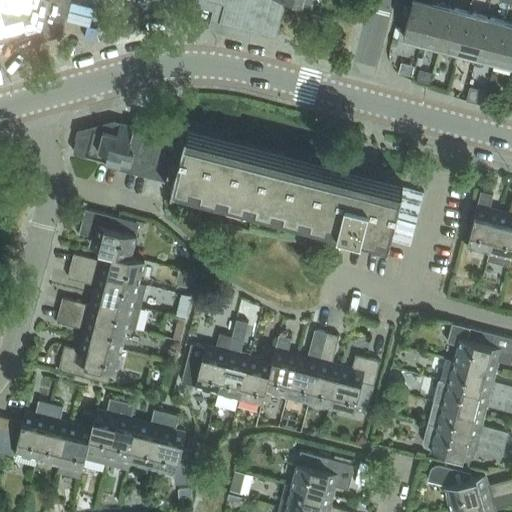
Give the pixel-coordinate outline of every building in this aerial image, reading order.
[(50,0),(0,0),(0,39),(41,28),(43,19),(52,21),(57,2),(50,0)] [(196,0),(196,1),(201,2),(216,6),(210,27),(239,35),(241,26),(241,25),(221,20),(226,1),(220,0),(196,0)] [(275,34),(283,0),(220,0),(226,1),(221,20),(241,25),(275,34)] [(412,0),(403,37),(421,41),(432,2),(432,0),(412,0)] [(432,2),(421,41),(440,46),(450,6),(432,2)] [(450,6),(440,46),(458,51),(468,11),(450,6)] [(468,11),(458,51),(476,55),(486,16),(468,11)] [(486,16),(476,55),(494,60),(504,20),(486,16)] [(511,22),(504,20),(494,60),(511,64),(511,22)] [(470,86),(466,99),(475,101),(478,88),(470,86)] [(166,175),(167,169),(178,128),(179,125),(169,123),(168,126),(141,119),(138,128),(134,127),(119,123),(119,124),(120,124),(117,132),(103,128),(102,133),(88,130),(87,134),(78,132),(77,137),(73,151),(119,163),(121,158),(129,161),(128,165),(166,175)] [(186,130),(175,171),(172,183),(173,183),(173,182),(177,183),(280,210),(287,211),(387,237),(387,239),(388,239),(391,228),(393,217),(396,206),(399,196),(402,185),(402,183),(401,183),(401,185),(296,157),(295,163),(186,134),(187,128),(186,128),(186,130)] [(424,191),(402,185),(399,196),(421,201),(424,191)] [(489,250),(499,211),(498,211),(497,215),(482,211),(483,205),(487,206),(490,204),(493,193),(480,190),(467,244),(489,250)] [(421,201),(399,196),(396,206),(418,212),(421,201)] [(511,218),(499,215),(499,211),(489,250),(487,258),(509,264),(511,255),(511,252),(511,201),(510,209),(511,213),(511,212),(511,218)] [(418,212),(396,206),(393,217),(415,223),(418,212)] [(133,233),(136,221),(85,208),(85,209),(86,209),(83,218),(79,232),(90,235),(94,233),(95,229),(100,231),(96,247),(92,246),(131,256),(137,234),(133,233)] [(415,223),(393,217),(391,228),(412,233),(415,223)] [(412,233),(391,228),(388,239),(410,244),(412,233)] [(131,256),(92,246),(92,247),(109,251),(105,267),(100,266),(101,262),(99,258),(74,252),(73,254),(74,254),(72,263),(71,263),(71,264),(139,281),(144,259),(131,256)] [(102,278),(98,294),(95,293),(95,294),(141,306),(146,283),(139,281),(71,264),(70,265),(71,265),(69,274),(68,274),(67,276),(93,283),(96,281),(97,277),(102,278)] [(135,327),(141,306),(95,294),(94,294),(98,295),(94,311),(88,310),(90,306),(88,303),(62,296),(62,298),(63,298),(60,307),(59,307),(59,308),(127,326),(135,328),(135,327)] [(127,326),(59,308),(59,309),(60,310),(57,319),(57,318),(56,320),(81,327),(85,325),(86,321),(91,322),(87,338),(83,337),(83,338),(122,348),(127,326)] [(236,318),(232,335),(244,338),(248,321),(236,318)] [(499,360),(511,363),(511,359),(511,336),(470,326),(452,321),(447,341),(458,344),(454,358),(493,369),(493,368),(489,367),(493,351),(499,353),(498,356),(499,360)] [(297,355),(287,393),(309,399),(327,331),(326,331),(325,331),(317,329),(317,328),(315,328),(308,353),(310,356),(314,357),(313,363),(297,359),(298,355),(297,355)] [(328,331),(327,331),(309,399),(331,405),(340,370),(341,366),(340,370),(324,366),(325,360),(329,361),(333,360),(339,334),(337,334),(328,332),(328,331)] [(205,349),(206,346),(191,342),(181,380),(217,390),(231,335),(219,332),(216,344),(218,347),(222,348),(221,353),(205,349)] [(265,387),(265,388),(287,393),(297,355),(296,358),(280,354),(281,349),(285,350),(288,348),(291,336),(279,333),(275,347),(276,347),(265,387)] [(231,335),(217,390),(239,395),(249,357),(248,361),(232,356),(233,351),(237,352),(241,350),(244,338),(232,335),(231,335)] [(76,347),(65,344),(61,358),(62,358),(59,368),(58,367),(58,369),(113,383),(113,382),(106,380),(109,369),(116,371),(122,348),(83,338),(87,339),(83,355),(77,354),(78,350),(76,347)] [(239,395),(262,401),(265,388),(265,387),(276,347),(275,347),(263,344),(260,355),(262,358),(266,360),(265,365),(249,361),(250,357),(249,357),(239,395)] [(354,411),(355,405),(367,409),(380,360),(378,359),(378,360),(369,357),(356,353),(353,365),(354,368),(358,369),(357,374),(341,370),(342,367),(341,366),(340,370),(331,405),(354,411)] [(492,369),(493,369),(454,358),(446,356),(440,378),(511,397),(511,384),(494,380),(491,382),(490,386),(485,384),(489,368),(492,369)] [(433,400),(481,413),(481,412),(477,411),(482,395),(487,397),(486,401),(488,404),(511,410),(511,397),(440,378),(438,378),(433,400)] [(84,456),(85,456),(106,462),(122,399),(110,396),(107,408),(109,411),(113,412),(111,417),(96,413),(97,410),(96,410),(86,448),(84,456)] [(14,456),(13,458),(35,464),(37,456),(51,402),(39,398),(36,410),(38,413),(42,414),(40,420),(24,416),(25,412),(24,412),(22,420),(19,432),(16,444),(14,456)] [(129,468),(131,459),(130,459),(140,421),(139,424),(123,420),(124,415),(128,416),(131,414),(134,402),(122,399),(106,462),(129,468)] [(427,422),(505,443),(505,442),(505,441),(507,432),(508,433),(508,430),(483,424),(480,426),(479,430),(473,429),(477,413),(481,413),(433,400),(427,422)] [(51,402),(37,456),(59,462),(69,423),(68,423),(68,427),(52,423),(53,417),(57,418),(60,416),(63,405),(51,402)] [(141,421),(140,421),(130,459),(131,459),(153,465),(166,411),(154,408),(151,419),(153,422),(157,423),(156,429),(140,425),(141,421)] [(80,475),(82,467),(85,456),(84,456),(86,448),(96,410),(95,409),(95,413),(83,410),(80,421),(82,424),(86,426),(85,431),(69,427),(70,423),(69,423),(59,462),(57,470),(80,475)] [(166,411),(153,465),(173,470),(174,482),(190,481),(188,433),(184,432),(183,436),(167,432),(168,426),(172,427),(176,425),(179,414),(166,411)] [(0,427),(19,432),(22,420),(0,414),(0,427)] [(425,445),(431,447),(470,457),(470,456),(467,455),(471,440),(476,442),(475,445),(477,449),(502,455),(502,453),(504,444),(505,444),(505,443),(427,422),(423,438),(423,442),(425,445)] [(0,439),(16,444),(19,432),(0,427),(0,439)] [(0,452),(14,456),(16,444),(0,439),(0,452)] [(348,488),(352,475),(352,474),(351,473),(353,464),(354,465),(355,463),(300,449),(300,450),(307,452),(304,463),(297,461),(291,484),(330,494),(330,493),(326,492),(330,477),(336,478),(335,482),(337,485),(348,488)] [(511,476),(490,483),(488,486),(489,490),(484,492),(480,476),(483,475),(483,474),(472,477),(470,471),(440,463),(434,464),(430,469),(428,477),(444,481),(445,484),(451,507),(511,490),(511,476)] [(234,469),(229,490),(231,490),(240,492),(245,471),(237,469),(234,469)] [(330,494),(291,484),(284,483),(279,504),(308,511),(356,511),(357,511),(332,505),(329,507),(328,511),(322,509),(326,493),(330,494)] [(511,490),(451,507),(452,511),(489,511),(487,503),(492,501),(494,505),(497,507),(511,503),(511,490)] [(242,495),(229,492),(227,498),(240,502),(242,495)]
